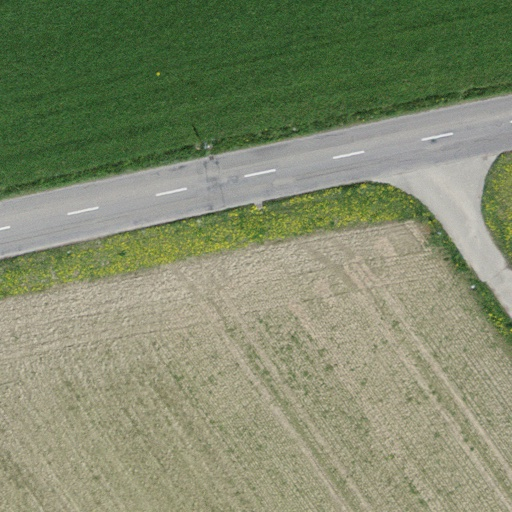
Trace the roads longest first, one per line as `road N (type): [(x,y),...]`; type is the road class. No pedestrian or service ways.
road 1 (unclassified): [(511,100),(0,209)]
road 2 (track): [(396,119),(511,284)]
